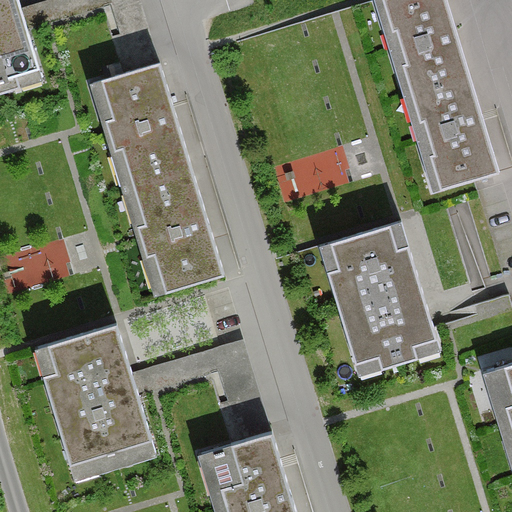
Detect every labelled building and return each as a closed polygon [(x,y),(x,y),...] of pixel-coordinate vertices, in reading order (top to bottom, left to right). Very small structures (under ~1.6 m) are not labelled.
[(0,0),(0,97),(49,83),(23,0),(0,0)] [(400,99),(466,77),(440,0),(402,0),(373,10),(400,99)] [(145,300),(221,277),(157,67),(81,90),(145,300)] [(431,200),(498,178),(466,77),(400,99),(431,200)] [(355,383),(438,355),(398,226),(313,251),(355,383)] [(69,483),(150,458),(110,328),(29,352),(69,483)] [(511,372),(482,382),(511,474),(511,372)] [(190,460),(205,511),(288,511),(265,437),(190,460)]
